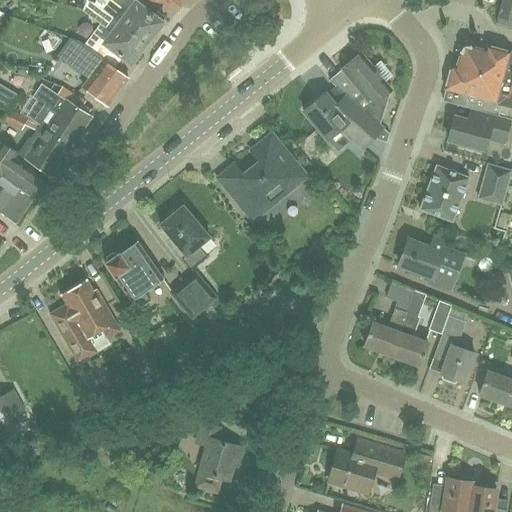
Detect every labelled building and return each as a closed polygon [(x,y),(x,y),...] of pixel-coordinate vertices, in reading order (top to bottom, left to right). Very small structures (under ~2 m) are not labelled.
[(102,10),(147,43),(164,21),(164,17),(157,11),(153,17),(135,3),(126,12),(110,0),(87,0),(86,3),(102,10)] [(511,1),(506,0),(505,0),(498,25),(511,28),(511,1)] [(130,65),(147,43),(102,10),(86,3),(83,11),(109,30),(113,25),(116,27),(104,43),(130,65)] [(471,110),(510,121),(511,121),(511,54),(487,47),(486,52),(471,47),(471,46),(470,45),(469,45),(468,45),(467,46),(467,47),(467,48),(468,50),(463,53),(462,51),(461,50),(460,50),(459,50),(459,51),(458,51),(458,52),(458,53),(459,53),(460,54),(456,69),(451,67),(445,90),(446,90),(443,102),(471,110)] [(108,107),(128,80),(89,48),(78,62),(93,74),(83,87),(108,107)] [(329,81),(381,122),(391,91),(384,83),(392,77),(379,62),(372,68),(360,54),(341,70),(342,71),(329,81)] [(328,142),(341,131),(364,151),(383,130),(380,126),(381,122),(329,81),(334,86),(303,112),(328,142)] [(86,114),(89,110),(82,106),(80,110),(42,84),(35,95),(39,98),(26,117),(45,130),(70,146),(90,116),(86,114)] [(70,146),(45,130),(9,110),(3,121),(21,130),(23,126),(36,131),(30,139),(28,138),(17,154),(50,176),(70,146)] [(468,121),(454,117),(447,142),(484,152),(487,140),(504,145),(510,121),(471,110),(468,121)] [(252,223),(307,178),(271,134),(250,152),(259,162),(238,179),(244,186),(231,197),(252,223)] [(0,143),(0,176),(1,177),(2,175),(7,179),(6,180),(12,185),(12,187),(17,191),(20,189),(34,199),(47,181),(12,157),(13,153),(0,143)] [(488,166),(478,200),(501,207),(511,173),(488,166)] [(436,167),(419,211),(452,224),(469,180),(436,167)] [(0,212),(5,216),(20,198),(8,189),(0,199),(0,212)] [(399,209),(405,226),(420,221),(414,204),(399,209)] [(199,247),(209,238),(183,206),(160,225),(174,243),(170,246),(191,272),(208,258),(199,247)] [(430,250),(408,242),(399,267),(431,279),(430,283),(450,290),(462,256),(435,237),(430,250)] [(145,292),(164,279),(139,243),(121,255),(120,254),(117,256),(111,252),(106,256),(108,263),(106,265),(138,311),(151,302),(145,292)] [(195,275),(184,285),(205,309),(216,299),(195,275)] [(97,353),(88,338),(99,332),(105,341),(120,332),(105,306),(102,307),(87,281),(88,280),(87,279),(60,295),(61,296),(62,295),(67,305),(50,315),(78,364),(97,353)] [(392,356),(416,291),(392,283),(387,298),(397,301),(387,328),(373,323),(364,346),(392,356)] [(205,309),(184,285),(171,296),(192,320),(205,309)] [(428,343),(413,337),(420,318),(418,317),(426,295),(416,291),(392,356),(420,366),(428,343)] [(429,330),(442,335),(452,307),(439,302),(429,330)] [(452,307),(442,335),(443,335),(434,359),(445,363),(441,373),(444,374),(444,379),(455,383),(458,379),(464,382),(474,353),(466,350),(468,343),(460,339),(466,322),(464,321),(467,312),(452,307)] [(480,395),(507,405),(511,390),(511,379),(488,371),(480,395)] [(104,420),(114,414),(138,400),(127,380),(103,394),(108,404),(98,410),(104,420)] [(0,410),(5,420),(23,411),(12,391),(0,397),(0,410)] [(139,422),(91,442),(94,448),(103,444),(111,463),(150,446),(139,422)] [(237,467),(242,449),(216,442),(219,430),(201,425),(195,445),(206,448),(195,488),(216,494),(220,479),(228,481),(232,466),(237,467)] [(35,446),(36,442),(32,436),(24,441),(28,447),(32,448),(35,446)] [(403,455),(371,446),(355,441),(350,455),(337,451),(328,482),(367,493),(373,472),(396,479),(403,455)] [(13,457),(25,450),(21,442),(8,448),(13,457)] [(467,511),(472,478),(459,476),(458,480),(448,479),(444,505),(430,503),(428,511),(467,511)] [(492,511),(496,490),(472,487),(473,478),(472,478),(467,511),(492,511)]
